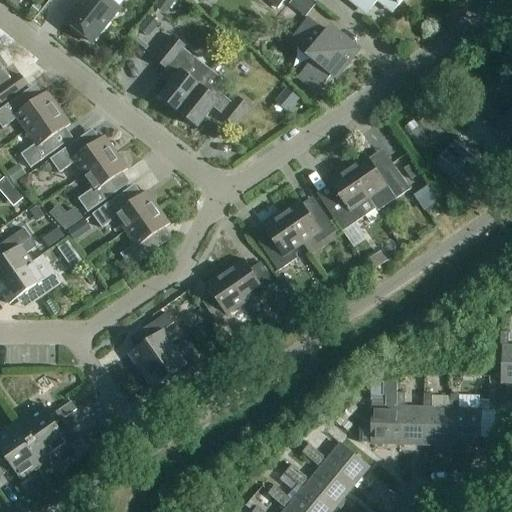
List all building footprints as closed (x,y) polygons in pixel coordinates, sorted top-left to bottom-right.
[(45,0),(38,15),(49,20),(56,4),(47,0),(45,0)] [(93,42),(120,8),(110,0),(85,0),(68,22),(93,42)] [(162,0),(156,9),(164,15),(175,0),(162,0)] [(267,0),(278,9),(285,0),(267,0)] [(292,0),(288,5),(305,19),(307,17),(318,5),(312,0),(292,0)] [(382,0),(396,10),(404,0),(351,0),(362,8),(367,2),(374,7),(379,0),(382,0)] [(148,38),(160,24),(150,17),(139,31),(148,38)] [(292,37),(314,54),(314,59),(298,79),(317,94),(319,92),(333,74),(337,77),(358,51),(331,30),(328,34),(311,20),(307,17),(305,19),(292,37)] [(161,99),(179,114),(212,73),(183,50),(185,48),(172,38),(154,60),(167,70),(169,67),(179,75),(161,99)] [(0,102),(1,105),(27,86),(20,76),(12,82),(0,64),(0,102)] [(212,73),(179,114),(198,129),(214,109),(225,117),(224,118),(235,127),(250,109),(239,100),(234,105),(215,90),(222,80),(212,73)] [(287,90),(276,102),(288,112),(299,100),(287,90)] [(17,120),(26,133),(59,110),(48,93),(29,106),(22,96),(0,111),(0,126),(3,130),(17,120)] [(511,109),(503,120),(494,132),(511,145),(511,109)] [(52,139),(71,126),(59,110),(26,133),(35,146),(21,156),(31,170),(60,149),(52,139)] [(74,164),(84,177),(117,154),(105,137),(87,150),(79,140),(51,160),(60,174),(74,164)] [(450,148),(474,169),(483,158),(459,138),(450,148)] [(435,165),(459,186),(471,173),(446,152),(435,165)] [(79,200),(80,202),(88,214),(117,194),(110,183),(128,170),(117,154),(84,177),(93,190),(79,200)] [(349,169),(377,210),(378,212),(410,191),(388,157),(374,167),(367,157),(349,169)] [(130,170),(140,188),(153,181),(142,162),(130,170)] [(14,182),(25,175),(18,164),(6,172),(14,182)] [(412,181),(421,174),(414,164),(405,170),(412,181)] [(343,233),(365,217),(377,210),(349,169),(329,183),(336,193),(323,202),(322,200),(321,201),(343,233)] [(26,192),(32,188),(34,182),(29,175),(19,182),(26,192)] [(5,179),(0,183),(0,191),(3,194),(12,186),(5,179)] [(417,189),(406,200),(417,211),(428,201),(417,189)] [(116,220),(125,233),(159,209),(147,193),(129,206),(121,196),(92,216),(102,230),(116,220)] [(281,215),(302,245),(313,238),(317,245),(336,232),(317,205),(307,212),(300,202),(281,215)] [(36,206),(29,212),(37,222),(44,217),(36,206)] [(57,223),(66,232),(83,220),(82,218),(77,212),(74,209),(67,215),(57,223)] [(120,256),(124,261),(117,266),(124,276),(132,271),(130,269),(159,249),(152,239),(170,226),(159,209),(125,233),(135,246),(120,256)] [(269,238),(259,245),(278,272),(297,260),(292,252),(302,245),(281,215),(263,228),(269,238)] [(75,241),(91,230),(85,221),(68,232),(75,241)] [(0,260),(0,285),(33,263),(27,254),(37,247),(25,229),(2,245),(9,254),(0,260)] [(68,242),(57,249),(64,259),(74,251),(68,242)] [(370,274),(383,265),(377,255),(363,264),(370,274)] [(43,256),(0,285),(0,290),(10,305),(32,289),(40,300),(63,284),(43,256)] [(225,273),(246,303),(264,290),(275,284),(261,263),(251,270),(244,260),(225,273)] [(337,270),(327,277),(334,286),(343,280),(337,270)] [(227,316),(246,303),(225,273),(206,286),(213,296),(202,303),(208,311),(218,304),(227,316)] [(305,317),(315,310),(307,298),(297,305),(305,317)] [(50,302),(44,306),(52,318),(58,314),(50,302)] [(128,355),(140,372),(175,349),(163,331),(174,324),(167,314),(144,330),(151,340),(128,355)] [(500,385),(511,385),(511,347),(509,348),(509,334),(501,334),(501,348),(500,385)] [(237,344),(230,349),(238,360),(245,354),(237,344)] [(175,349),(140,372),(152,390),(175,374),(182,384),(204,368),(192,350),(181,357),(175,349)] [(371,445),(400,446),(401,408),(396,408),(397,394),(397,383),(383,383),(383,397),(386,397),(386,408),(373,407),(371,445)] [(401,408),(400,446),(427,447),(428,410),(423,410),(404,409),(405,394),(397,394),(396,408),(401,408)] [(428,410),(427,447),(453,448),(455,411),(450,411),(451,396),(432,395),(424,395),(423,410),(428,410)] [(455,411),(453,448),(479,450),(481,411),(458,410),(459,396),(451,396),(450,411),(455,411)] [(349,400),(330,418),(332,419),(340,426),(341,427),(347,421),(358,410),(349,401),(349,400)] [(18,421),(32,441),(69,415),(70,416),(73,414),(77,411),(71,403),(64,408),(63,407),(52,415),(43,403),(18,421)] [(69,415),(32,441),(48,462),(65,449),(74,461),(89,450),(81,438),(73,444),(64,432),(75,424),(78,421),(73,414),(70,416),(69,415)] [(0,464),(8,459),(32,441),(18,421),(0,433),(0,448),(2,451),(0,452),(0,464)] [(347,421),(341,427),(346,432),(352,426),(347,421)] [(0,489),(8,484),(2,476),(5,474),(14,467),(23,480),(48,462),(32,441),(8,459),(0,464),(0,489)] [(302,454),(321,470),(323,467),(352,491),(370,470),(340,446),(325,463),(323,461),(324,458),(309,445),(302,454)] [(285,474),(304,489),(306,487),(335,511),(352,491),(323,467),(321,470),(309,484),(306,482),(308,479),(292,466),(285,474)] [(269,495),(287,510),(289,508),(293,511),(334,511),(335,511),(306,487),(304,489),(291,504),(288,502),(290,499),(275,487),(269,495)]
